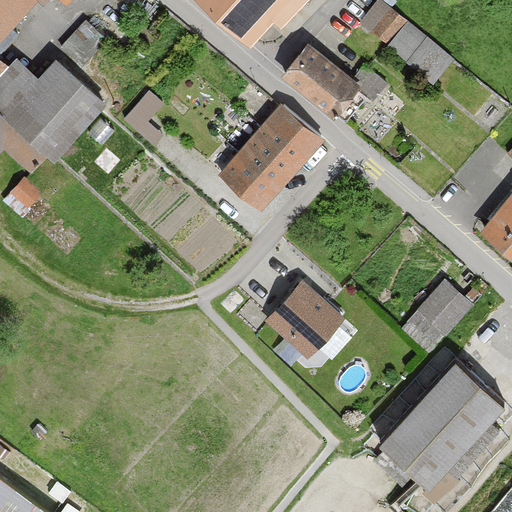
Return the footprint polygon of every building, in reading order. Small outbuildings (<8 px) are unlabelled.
[(0,35),(32,0),(0,0),(0,71),(10,61),(0,50),(0,35)] [(201,0),(246,38),(266,14),(279,25),(300,0),(201,0)] [(453,55),(384,0),(369,0),(355,18),(433,80),(453,55)] [(83,15),(63,44),(88,61),(108,32),(83,15)] [(348,71),(306,38),(282,68),(338,113),(356,90),(370,102),(387,81),(359,58),(348,71)] [(0,147),(3,144),(32,170),(48,152),(56,156),(106,100),(56,52),(39,72),(16,53),(10,61),(0,71),(0,147)] [(156,138),(165,126),(151,116),(166,97),(150,84),(126,115),(156,138)] [(261,204),(321,137),(282,102),(222,169),(261,204)] [(511,128),(493,152),(511,166),(511,173),(474,222),(511,252),(511,128)] [(41,192),(22,175),(9,190),(29,207),(41,192)] [(344,313),(297,273),(260,315),(307,356),(344,313)] [(428,351),(473,300),(446,276),(401,327),(428,351)] [(506,402),(453,353),(377,435),(430,483),(506,402)] [(0,511),(54,511),(0,472),(0,511)] [(511,511),(511,478),(485,511),(511,511)]
